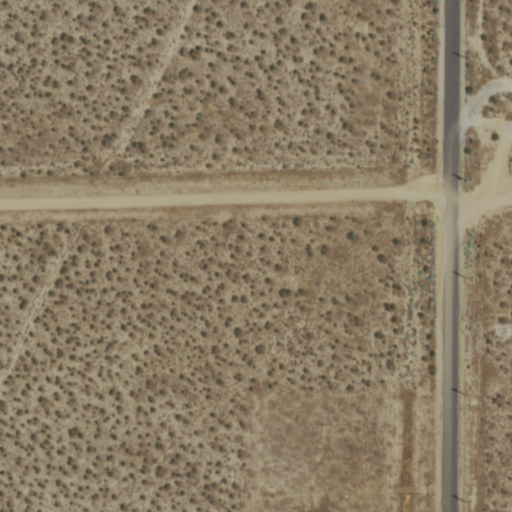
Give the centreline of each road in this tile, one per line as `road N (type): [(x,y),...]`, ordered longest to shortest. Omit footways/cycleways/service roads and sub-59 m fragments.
road 1 (residential): [(441,511),(443,0)]
road 2 (residential): [(0,196),(443,191)]
